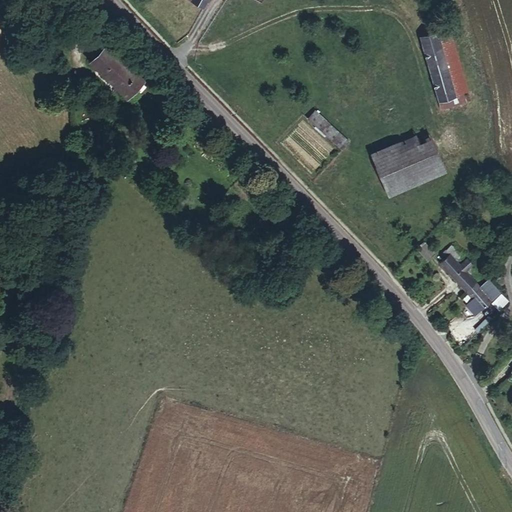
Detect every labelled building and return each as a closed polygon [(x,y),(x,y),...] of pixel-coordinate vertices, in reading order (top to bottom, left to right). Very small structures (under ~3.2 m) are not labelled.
[(464,89),(446,28),(434,32),(452,92),(460,91),(464,89)] [(452,92),(434,32),(417,36),(437,110),(464,103),(460,91),(452,92)] [(148,82),(106,41),(97,50),(108,60),(99,70),(124,96),(133,87),(138,91),(148,82)] [(108,60),(97,50),(88,59),(99,70),(108,60)] [(345,138),(312,105),(303,114),(337,147),(345,138)] [(387,182),(438,162),(428,136),(376,156),(387,182)] [(387,182),(376,156),(369,159),(379,185),(387,182)] [(435,254),(421,240),(415,248),(428,261),(435,254)] [(462,257),(453,247),(443,255),(446,259),(451,254),(458,261),(462,257)] [(414,249),(427,262),(428,261),(415,248),(414,249)] [(461,265),(458,261),(451,254),(446,259),(440,264),(467,293),(478,283),(472,276),(461,265)] [(474,266),(475,263),(469,257),(461,265),(472,276),(478,270),(474,266)] [(478,283),(467,293),(474,300),(469,304),(469,310),(474,314),(479,314),(502,293),(491,280),(483,288),(478,283)] [(495,302),(500,308),(509,299),(504,293),(495,302)]
